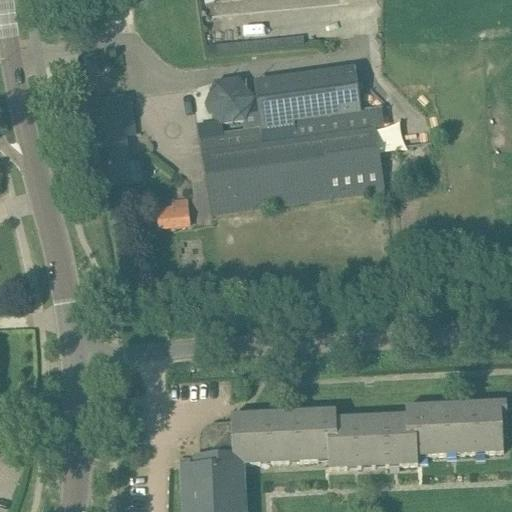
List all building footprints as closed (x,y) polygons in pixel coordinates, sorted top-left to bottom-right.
[(304,46),(303,38),(207,47),(208,55),(304,46)] [(361,113),(355,70),(254,85),(258,115),(248,116),(246,123),(247,131),(260,129),(261,131),(200,140),(211,218),(383,194),(372,111),(361,113)] [(253,100),(239,81),(215,85),(206,107),(221,126),(245,123),(253,100)] [(135,136),(130,100),(83,106),(94,191),(112,189),(112,190),(114,189),(129,187),(123,138),(135,136)] [(190,227),(188,209),(156,212),(158,230),(190,227)] [(211,431),(204,439),(209,444),(210,460),(207,460),(207,469),(209,469),(210,476),(217,476),(216,469),(244,467),(244,468),(328,464),(329,472),(347,471),(347,466),(385,464),(385,470),(389,469),(389,464),(399,463),(399,469),(418,468),(417,454),(427,454),(428,459),(446,458),(446,453),(456,452),(456,458),(475,457),(475,451),(485,451),(485,456),(503,456),(503,438),(508,438),(506,405),(405,410),(406,418),(336,421),(336,413),(230,418),(231,425),(211,426),(211,431)] [(245,511),(244,468),(244,467),(216,469),(217,476),(210,476),(209,469),(207,469),(207,460),(210,460),(209,444),(204,439),(199,439),(201,469),(180,470),(181,511),(245,511)]
